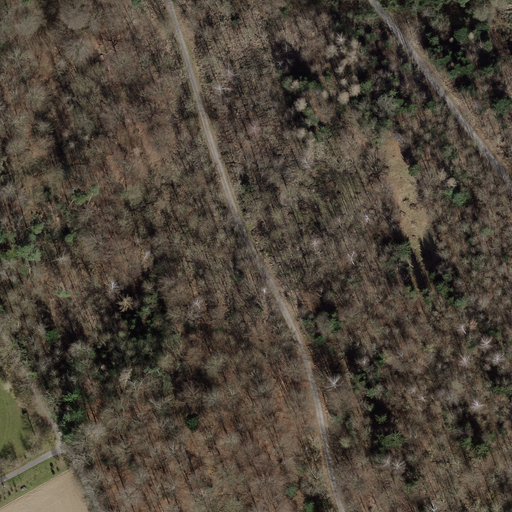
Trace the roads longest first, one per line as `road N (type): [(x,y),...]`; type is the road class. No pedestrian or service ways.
road 1 (track): [(345,511),(307,359),(237,211),(171,0)]
road 2 (track): [(511,183),(372,0)]
road 3 (track): [(0,323),(66,442)]
